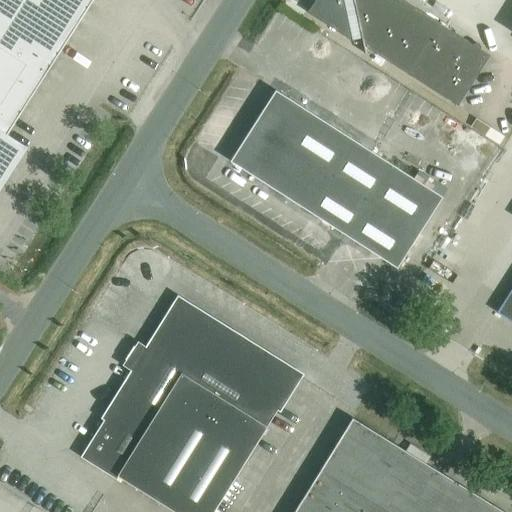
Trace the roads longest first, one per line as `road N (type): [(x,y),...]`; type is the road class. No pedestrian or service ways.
road 1 (unclassified): [(511,428),(127,183)]
road 2 (unclassified): [(0,382),(127,183)]
road 3 (unclassified): [(127,183),(240,0)]
